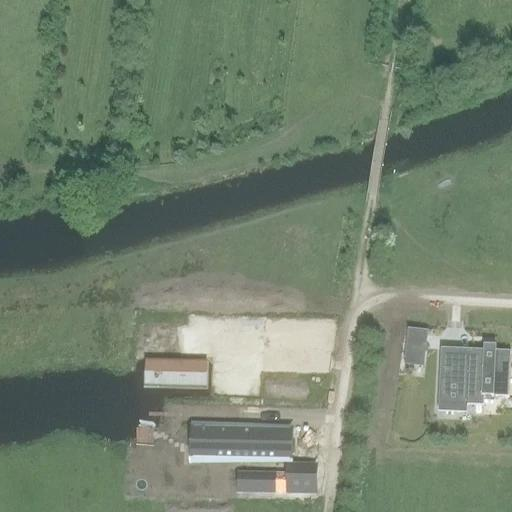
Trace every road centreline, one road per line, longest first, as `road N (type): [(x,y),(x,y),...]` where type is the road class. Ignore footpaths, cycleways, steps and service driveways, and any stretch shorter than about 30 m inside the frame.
road 1 (unclassified): [(511,302),(358,294)]
road 2 (residential): [(358,294),(341,407),(331,422)]
